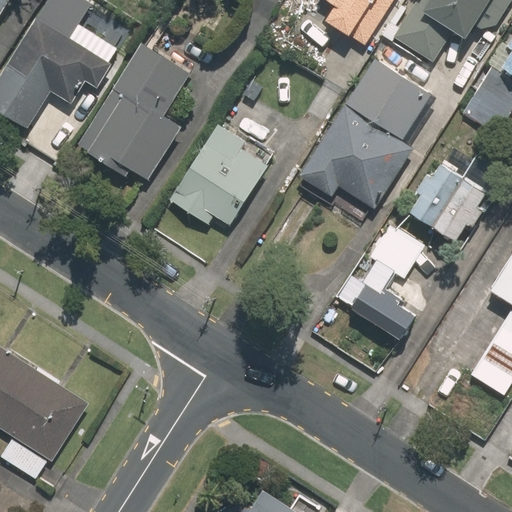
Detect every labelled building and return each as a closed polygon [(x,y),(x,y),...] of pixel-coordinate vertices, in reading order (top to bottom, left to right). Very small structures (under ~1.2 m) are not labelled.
[(115,64),(74,39),(95,4),(88,0),(47,0),(0,78),(0,109),(8,114),(33,129),(56,92),(74,103),(88,81),(100,88),(115,64)] [(0,0),(0,20),(1,19),(12,0),(0,0)] [(330,0),(339,5),(329,21),(369,46),(397,0),(330,0)] [(511,0),(421,0),(400,38),(427,53),(444,23),(471,38),(482,20),(498,29),(511,3),(511,0)] [(511,29),(463,112),(497,133),(511,107),(511,29)] [(185,128),(167,116),(194,72),(145,42),(79,146),(128,177),(132,171),(151,183),(185,128)] [(303,176),(337,196),(342,188),(377,210),(415,149),(402,141),(432,93),(376,58),(303,176)] [(171,201),(208,224),(214,216),(232,228),(275,160),(219,125),(171,201)] [(444,163),(434,178),(426,173),(415,189),(424,195),(411,215),(456,244),(469,224),(474,227),(484,212),(479,208),(489,192),(444,163)] [(425,245),(390,223),(369,257),(404,279),(425,245)] [(511,261),(494,291),(511,302),(511,261)] [(424,307),(373,274),(353,304),(403,338),(424,307)] [(511,385),(511,313),(472,375),(505,396),(511,385)] [(0,346),(0,427),(14,437),(2,455),(38,478),(50,460),(55,463),(92,405),(0,346)] [(301,511),(264,488),(249,511),(226,511),(225,511),(301,511)]
